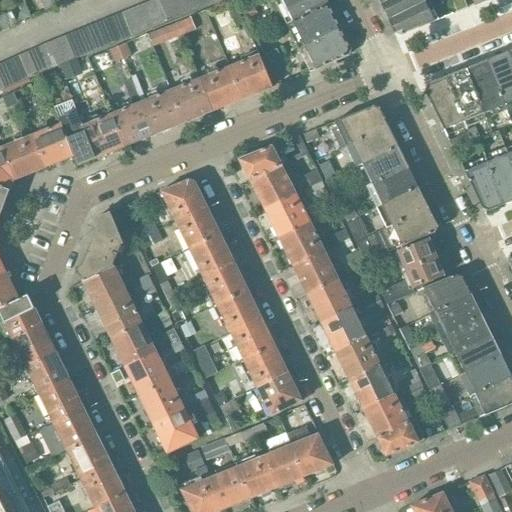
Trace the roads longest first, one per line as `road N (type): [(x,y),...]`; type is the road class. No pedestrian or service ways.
road 1 (residential): [(153,511),(45,287),(86,192),(202,147)]
road 2 (residential): [(202,147),(368,492)]
road 3 (residential): [(202,147),(387,69)]
road 4 (residential): [(471,243),(387,69)]
road 5 (residential): [(368,492),(511,434)]
road 6 (residential): [(387,69),(511,20)]
